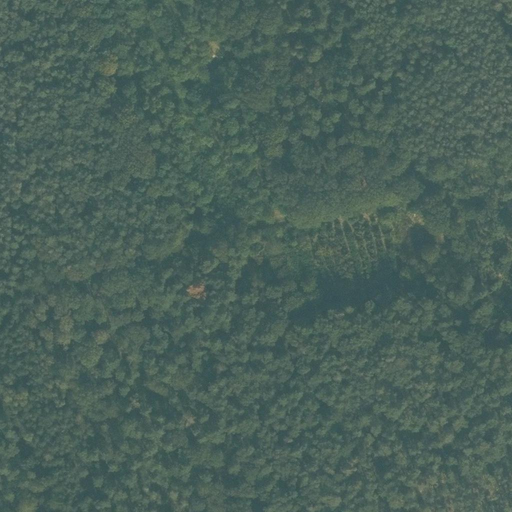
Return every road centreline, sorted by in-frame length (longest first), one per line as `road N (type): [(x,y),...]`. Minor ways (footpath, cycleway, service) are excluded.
road 1 (track): [(0,297),(304,215)]
road 2 (track): [(292,0),(266,81),(304,149),(304,215)]
road 3 (track): [(304,215),(511,162)]
road 4 (track): [(511,460),(482,463),(383,511)]
